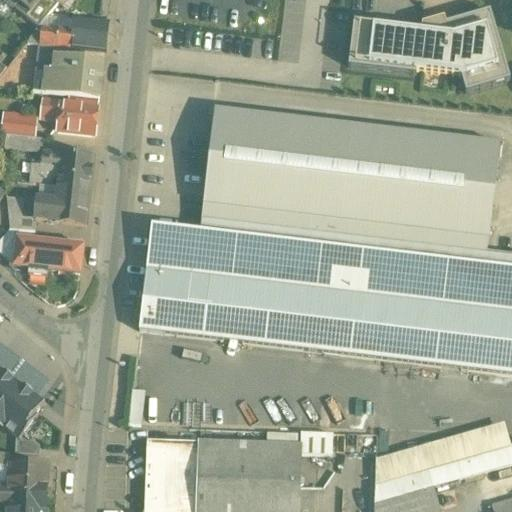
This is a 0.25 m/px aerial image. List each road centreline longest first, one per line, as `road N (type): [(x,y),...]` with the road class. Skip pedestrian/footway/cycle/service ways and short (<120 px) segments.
road 1 (residential): [(138,0),(100,347)]
road 2 (residential): [(100,347),(87,511)]
